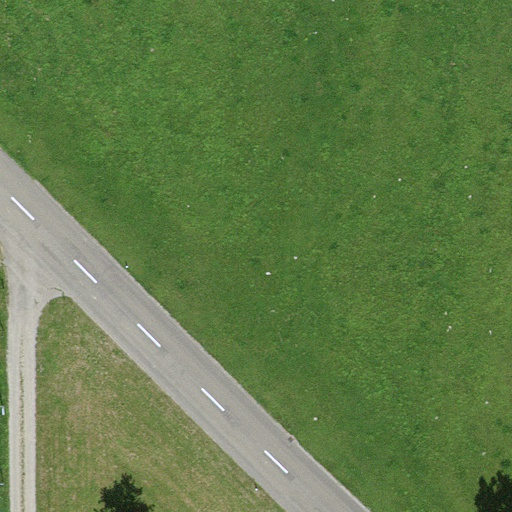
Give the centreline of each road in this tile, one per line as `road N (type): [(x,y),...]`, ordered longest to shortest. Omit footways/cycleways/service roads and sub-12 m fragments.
road 1 (tertiary): [(330,511),(0,188)]
road 2 (track): [(23,511),(30,272),(52,241)]
